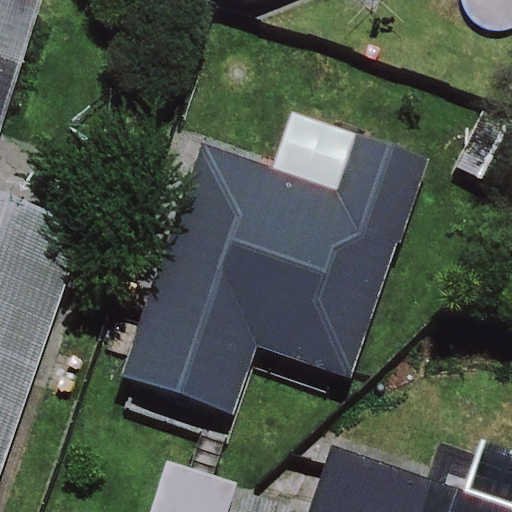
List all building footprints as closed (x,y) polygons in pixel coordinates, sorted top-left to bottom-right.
[(0,144),(1,145),(42,21),(0,6),(0,144)] [(345,206),(191,153),(111,385),(228,425),(253,352),(344,384),(418,171),(364,152),(345,206)] [(0,475),(83,247),(0,216),(0,475)] [(473,511),(328,462),(310,511),(473,511)] [(226,511),(231,497),(163,477),(152,511),(226,511)]
